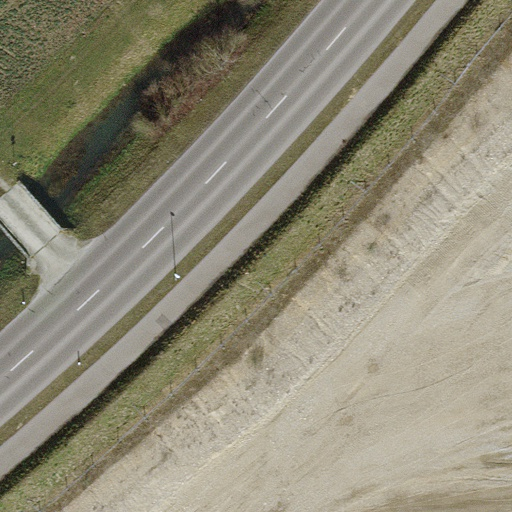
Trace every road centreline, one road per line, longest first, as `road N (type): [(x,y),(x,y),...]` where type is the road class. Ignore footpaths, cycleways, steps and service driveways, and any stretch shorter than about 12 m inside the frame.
road 1 (secondary): [(0,378),(215,175),(371,0)]
road 2 (track): [(96,295),(0,191)]
